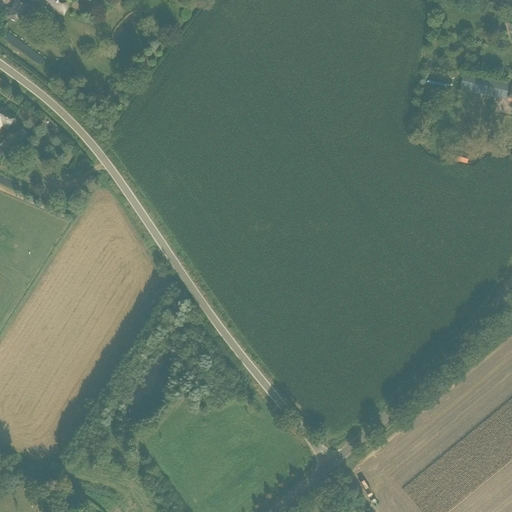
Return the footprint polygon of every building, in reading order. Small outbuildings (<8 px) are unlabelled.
[(10,9),(6,17),(23,25),(32,7),(18,0),(16,0),(12,10),(10,9)] [(30,0),(65,17),(71,3),(63,0),(30,0)] [(76,0),(75,3),(85,8),(88,1),(85,0),(76,0)] [(511,85),(464,75),(460,91),(511,102),(511,85)] [(5,110),(0,106),(0,126),(1,125),(8,130),(9,127),(12,127),(15,122),(14,120),(15,117),(5,110)] [(445,128),(458,129),(460,109),(448,108),(445,128)] [(459,154),(458,161),(467,164),(469,157),(459,154)]
